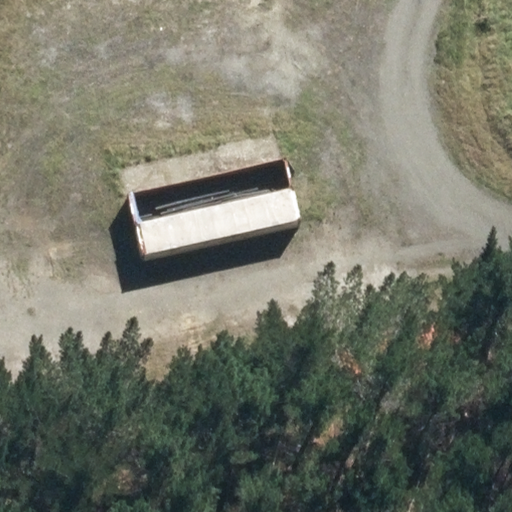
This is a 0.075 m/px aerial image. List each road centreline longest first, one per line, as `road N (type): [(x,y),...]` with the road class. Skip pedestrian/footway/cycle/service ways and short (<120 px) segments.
road 1 (track): [(312,306),(0,405)]
road 2 (unclassified): [(312,306),(511,332)]
